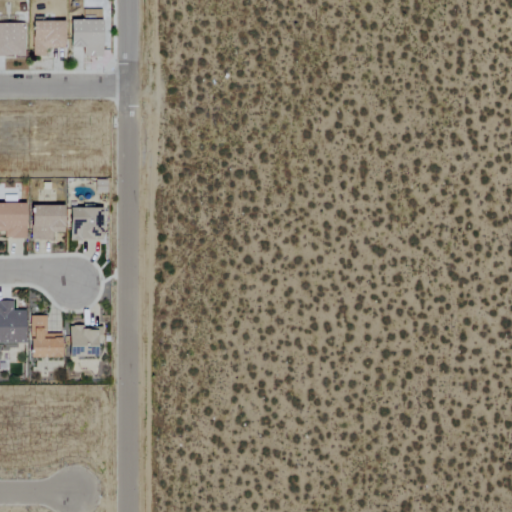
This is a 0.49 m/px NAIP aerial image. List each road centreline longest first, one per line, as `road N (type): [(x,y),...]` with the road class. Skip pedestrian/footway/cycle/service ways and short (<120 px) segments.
road 1 (residential): [(129,511),(129,0)]
road 2 (residential): [(129,86),(0,86)]
